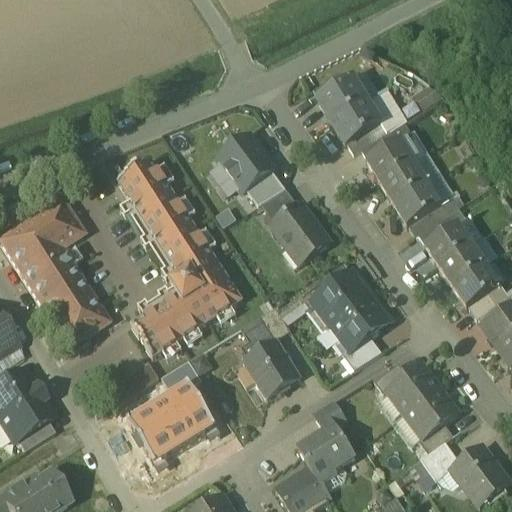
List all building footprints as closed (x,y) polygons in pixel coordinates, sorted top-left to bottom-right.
[(333,86),(314,97),(321,108),(340,96),(333,86)] [(321,108),(319,109),(333,131),(368,109),(354,87),(340,96),(321,108)] [(368,109),(333,131),(347,153),(349,152),(368,140),(382,131),(368,109)] [(276,175),(251,140),(216,165),(240,200),(246,196),(272,178),(276,175)] [(368,140),(349,152),(355,162),(362,158),(374,150),(368,140)] [(374,150),(362,158),(369,168),(387,156),(381,146),(374,150)] [(369,168),(367,169),(380,191),(416,170),(402,147),(387,156),(369,168)] [(152,166),(118,188),(187,295),(131,331),(153,364),(242,307),(152,166)] [(416,170),(380,191),(394,213),(429,191),(416,170)] [(286,198),(272,178),(246,196),(259,214),(264,212),(286,198)] [(429,191),(394,213),(407,235),(409,234),(428,222),(442,213),(429,191)] [(286,198),(264,212),(277,230),(298,214),(286,198)] [(442,213),(428,222),(436,233),(439,232),(465,213),(459,203),(442,213)] [(109,329),(62,256),(84,242),(62,208),(0,248),(69,355),(109,329)] [(277,230),(272,234),(290,258),(296,254),(307,269),(331,252),(301,212),(298,214),(277,230)] [(428,222),(409,234),(417,246),(420,245),(436,233),(428,222)] [(436,233),(420,245),(426,254),(445,241),(439,232),(436,233)] [(426,254),(425,255),(439,275),(473,252),(458,232),(445,241),(426,254)] [(473,252),(439,275),(453,295),(487,272),(473,252)] [(487,272),(453,295),(468,316),(468,315),(488,302),(501,293),(487,272)] [(390,329),(354,282),(337,295),(315,311),(316,311),(351,358),(390,329)] [(329,283),(299,301),(310,316),(316,311),(315,311),(337,295),(329,283)] [(488,302),(468,315),(477,327),(478,326),(496,314),(488,302)] [(511,302),(497,313),(504,322),(511,316),(511,302)] [(496,314),(478,326),(485,336),(504,322),(497,313),(496,314)] [(288,335),(275,316),(260,325),(273,345),(288,335)] [(485,336),(484,337),(498,356),(511,345),(511,316),(504,322),(485,336)] [(19,351),(0,321),(0,358),(4,355),(10,357),(19,351)] [(511,345),(498,356),(511,377),(511,376),(511,345)] [(328,372),(311,346),(299,353),(316,380),(328,372)] [(277,348),(244,370),(267,406),(301,385),(277,348)] [(206,358),(164,381),(174,398),(215,375),(206,358)] [(399,371),(375,389),(385,403),(389,400),(388,399),(408,383),(399,371)] [(408,383),(388,399),(389,400),(406,423),(440,397),(422,373),(408,383)] [(9,374),(0,379),(0,393),(15,384),(9,374)] [(0,393),(0,427),(41,401),(37,394),(35,395),(24,378),(15,384),(0,393)] [(120,391),(100,403),(108,417),(129,405),(120,391)] [(211,429),(188,391),(128,427),(152,465),(162,459),(165,463),(204,440),(201,435),(211,429)] [(440,397),(406,423),(423,446),(424,447),(445,432),(458,421),(440,397)] [(41,401),(0,427),(14,450),(18,448),(48,428),(54,425),(44,409),(46,408),(41,401)] [(336,409),(314,423),(326,441),(336,435),(337,436),(348,429),(336,409)] [(48,428),(18,448),(25,459),(55,439),(48,428)] [(445,432),(424,447),(423,446),(419,449),(429,462),(454,445),(445,432)] [(326,441),(299,457),(310,475),(312,474),(320,487),(342,473),(355,464),(337,436),(336,435),(326,441)] [(448,453),(423,469),(433,484),(458,466),(448,453)] [(489,511),(511,496),(511,495),(485,457),(454,479),(465,494),(466,493),(478,511),(489,511)] [(342,473),(320,487),(327,499),(345,487),(347,480),(342,473)] [(310,475),(276,496),(286,511),(317,511),(328,506),(330,504),(327,499),(320,487),(312,474),(310,475)] [(51,476),(23,494),(19,488),(0,500),(0,511),(66,511),(72,509),(51,476)] [(226,511),(221,503),(207,511),(226,511)]
